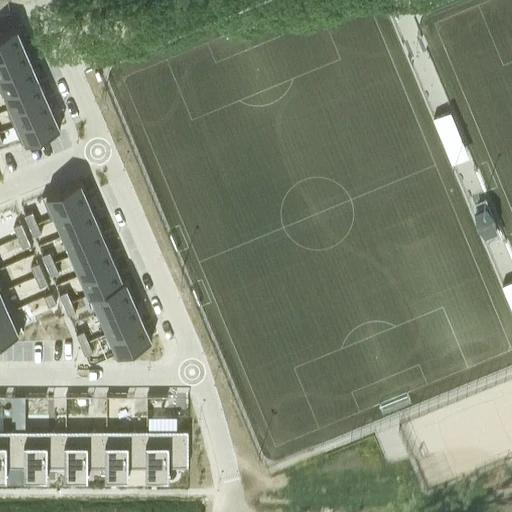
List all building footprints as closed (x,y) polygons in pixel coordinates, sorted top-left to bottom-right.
[(0,31),(0,52),(25,41),(17,24),(0,31)] [(0,52),(0,71),(32,58),(25,41),(0,52)] [(32,58),(0,71),(0,77),(5,89),(39,75),(32,58)] [(12,106),(46,91),(39,75),(5,89),(12,106)] [(53,108),(46,91),(12,106),(19,122),(53,108)] [(61,125),(53,108),(19,122),(27,140),(61,125)] [(503,134),(511,132),(511,128),(511,125),(497,127),(501,151),(511,148),(511,140),(504,142),(503,134)] [(47,192),(56,213),(90,198),(81,177),(47,192)] [(98,218),(90,198),(56,213),(64,233),(98,218)] [(475,210),(477,224),(485,235),(497,230),(495,217),(487,205),(475,210)] [(33,210),(25,214),(29,224),(37,221),(33,210)] [(73,252),(107,238),(98,218),(64,233),(73,252)] [(22,221),(14,225),(18,235),(26,232),(22,221)] [(37,221),(29,224),(34,235),(42,231),(37,221)] [(26,232),(18,235),(23,246),(31,242),(26,232)] [(82,272),(115,258),(107,238),(73,252),(82,272)] [(50,250),(42,253),(47,264),(54,260),(50,250)] [(90,292),(126,277),(126,276),(123,277),(115,258),(82,272),(90,292)] [(54,260),(47,264),(51,274),(59,271),(54,260)] [(39,261),(31,264),(36,275),(43,271),(39,261)] [(43,271),(36,275),(40,285),(48,282),(43,271)] [(93,292),(101,311),(135,296),(126,277),(90,292),(91,293),(93,292)] [(2,289),(0,290),(0,313),(10,309),(2,289)] [(67,290),(59,293),(64,303),(72,300),(67,290)] [(52,291),(44,295),(49,305),(56,302),(52,291)] [(135,296),(101,311),(109,331),(143,316),(135,296)] [(72,300),(64,303),(68,314),(76,311),(72,300)] [(10,309),(0,313),(0,338),(19,330),(10,309)] [(143,316),(109,331),(118,352),(152,337),(143,316)] [(84,329),(76,333),(81,343),(89,340),(84,329)] [(89,340),(81,343),(85,354),(93,350),(89,340)] [(0,475),(8,476),(8,464),(25,464),(25,476),(26,476),(26,427),(6,427),(6,434),(0,434),(0,475)] [(26,427),(26,476),(48,476),(48,464),(65,464),(65,476),(66,476),(66,427),(46,427),(46,434),(27,434),(27,427),(26,427)] [(66,427),(66,476),(89,476),(89,464),(106,464),(106,476),(107,476),(107,427),(87,427),(87,434),(67,434),(67,427),(66,427)] [(107,427),(107,476),(129,476),(129,464),(146,464),(146,476),(147,476),(147,427),(127,427),(127,434),(108,434),(108,427),(107,427)] [(147,427),(147,476),(170,476),(170,464),(189,464),(189,427),(168,427),(168,434),(148,434),(148,427),(147,427)] [(511,427),(484,430),(487,456),(511,453),(511,427)]
